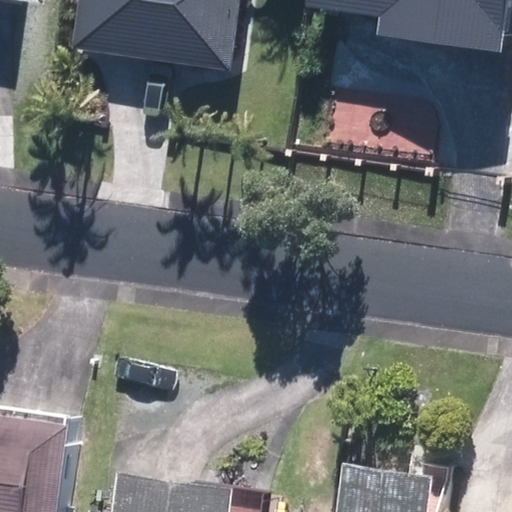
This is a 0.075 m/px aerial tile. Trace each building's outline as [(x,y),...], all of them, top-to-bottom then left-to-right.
[(88,0),(82,47),(242,69),(251,0),(88,0)] [(511,0),(333,0),(332,9),(402,18),(399,38),(511,53),(511,0)] [(78,511),(92,416),(0,403),(0,511),(78,511)] [(359,463),(351,511),(449,511),(454,476),(359,463)] [(136,466),(129,511),(250,511),(254,482),(136,466)]
